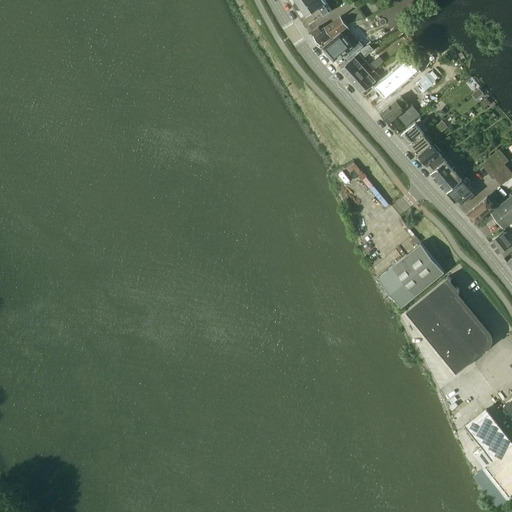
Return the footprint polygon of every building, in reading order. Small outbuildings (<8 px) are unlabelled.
[(293,6),(295,7),(296,9),(301,10),(302,9),(306,15),(318,7),(324,15),(331,10),(325,2),(326,2),(324,0),(295,0),(295,1),(293,6)] [(405,0),(396,0),(383,10),(391,20),(409,5),(405,0)] [(319,27),(311,32),(319,44),(332,36),(332,37),(343,29),(348,25),(347,25),(351,23),(365,18),(359,8),(358,7),(342,17),(340,15),(325,26),(321,29),(319,27)] [(341,32),(322,47),(334,61),(346,50),(351,56),(363,46),(347,27),(341,32)] [(365,56),(373,49),(369,45),(359,50),(365,56)] [(356,55),(340,69),(348,77),(356,86),(371,71),(363,63),(356,55)] [(371,63),(376,68),(384,61),(379,56),(371,63)] [(409,58),(375,87),(385,98),(418,69),(409,58)] [(371,71),(356,86),(363,94),(382,78),(380,76),(377,79),(377,78),(371,71)] [(401,96),(380,113),(388,123),(397,116),(396,116),(409,105),(401,96)] [(405,109),(397,116),(406,126),(418,116),(409,105),(405,109)] [(437,112),(441,117),(446,113),(442,109),(437,112)] [(442,120),(431,129),(436,136),(448,126),(442,120)] [(416,122),(400,135),(409,145),(425,132),(424,132),(416,122)] [(429,137),(425,132),(409,145),(417,154),(431,142),(428,138),(429,137)] [(446,146),(453,141),(449,136),(442,141),(446,146)] [(418,156),(425,165),(428,163),(439,153),(439,152),(441,150),(435,144),(433,146),(431,144),(418,156)] [(491,155),(480,164),(487,172),(490,170),(492,173),(504,163),(500,158),(504,155),(499,149),(491,156),(491,155)] [(434,170),(430,173),(446,192),(465,176),(455,165),(455,166),(443,153),(441,155),(439,153),(428,163),(434,170)] [(493,176),(495,178),(501,185),(511,176),(511,172),(506,165),(493,176)] [(465,176),(446,192),(455,202),(458,200),(462,205),(476,192),(469,184),(470,183),(470,181),(467,177),(465,176)] [(511,194),(490,212),(504,228),(511,220),(511,194)] [(468,212),(466,214),(476,224),(496,206),(487,196),(468,212)] [(489,242),(499,253),(511,242),(511,241),(503,231),(489,242)] [(416,237),(411,240),(415,245),(419,241),(416,237)] [(402,306),(444,271),(421,243),(378,277),(402,306)] [(455,288),(449,281),(451,279),(448,276),(406,311),(456,372),(472,359),(471,358),(478,352),(479,354),(487,347),(486,346),(488,345),(489,343),(489,342),(490,340),(490,339),(490,337),(490,336),(489,334),(488,333),(482,325),(479,326),(474,319),(476,318),(469,309),(467,311),(461,304),(463,302),(457,294),(458,293),(459,292),(459,291),(459,290),(458,289),(457,287),(455,288)] [(511,442),(486,409),(467,424),(494,459),(487,464),(510,493),(511,490),(511,442)]
